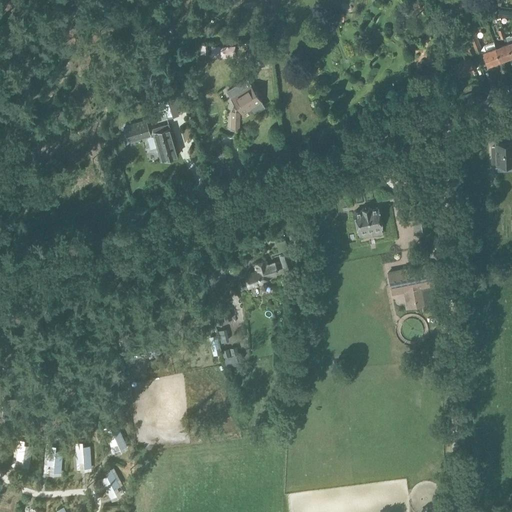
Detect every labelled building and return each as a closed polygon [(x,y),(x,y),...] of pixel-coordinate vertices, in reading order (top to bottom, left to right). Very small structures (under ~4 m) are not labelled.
[(333,13),(333,21),(343,21),(344,13),(333,13)] [(503,28),(498,30),(501,39),(507,37),(503,28)] [(482,49),(475,30),(469,32),(476,51),(482,49)] [(476,52),(471,41),(464,43),(468,54),(476,52)] [(502,59),(511,55),(511,51),(508,42),(497,46),(502,59)] [(247,45),(248,66),(265,66),(264,44),(247,45)] [(489,64),(502,59),(497,46),(484,51),(489,64)] [(460,74),(475,69),(471,56),(456,62),(460,74)] [(250,82),(245,86),(243,84),(233,91),(237,96),(234,99),(238,105),(233,107),(233,111),(232,128),(240,128),(240,111),(238,111),(238,110),(240,108),(242,111),(250,106),(249,105),(260,98),(250,82)] [(177,110),(173,95),(161,99),(166,113),(177,110)] [(168,117),(151,122),(161,153),(178,148),(168,117)] [(151,134),(147,119),(126,125),(130,140),(151,134)] [(498,158),(498,167),(511,166),(511,142),(497,143),(497,150),(493,150),(494,159),(498,158)] [(354,211),(358,231),(382,226),(378,206),(371,208),(371,207),(361,209),(361,210),(354,211)] [(429,208),(413,211),(418,233),(433,230),(429,208)] [(288,249),(285,239),(276,241),(279,252),(288,249)] [(245,274),(245,275),(239,276),(243,287),(248,286),(249,286),(261,282),(260,280),(271,276),(270,274),(278,272),(276,266),(283,264),(285,270),(293,267),(288,252),(280,255),(282,261),(275,263),(275,262),(267,265),(266,259),(254,263),(257,270),(245,274)] [(404,269),(388,273),(391,293),(405,290),(408,308),(424,304),(421,287),(434,284),(430,264),(414,267),(414,266),(404,268),(404,269)] [(217,334),(210,336),(214,356),(218,355),(220,362),(223,361),(217,334)] [(119,426),(105,433),(114,451),(128,444),(119,426)] [(90,441),(73,440),(73,466),(89,467),(90,441)] [(24,445),(22,465),(35,466),(37,446),(24,445)] [(63,450),(47,449),(46,472),(61,473),(63,450)] [(116,472),(102,479),(111,497),(126,490),(116,472)]
